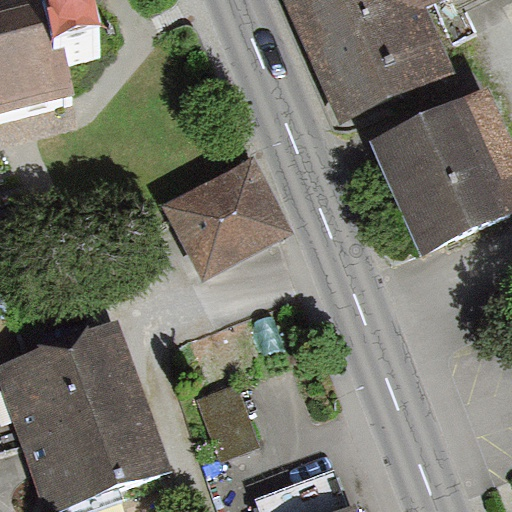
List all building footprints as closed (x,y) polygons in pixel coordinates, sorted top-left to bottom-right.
[(0,0),(0,139),(75,120),(63,74),(105,62),(93,18),(50,29),(42,0),(0,0)] [(289,0),(284,2),(290,14),(331,103),(343,130),(455,78),(425,13),(452,0),(289,0)] [(511,154),(487,99),(376,149),(427,260),(511,221),(511,154)] [(255,157),(163,206),(173,226),(203,283),(294,234),(255,157)] [(103,332),(2,370),(55,511),(72,511),(108,499),(158,480),(115,366),(103,332)] [(252,389),(193,401),(204,463),(264,452),(252,389)]
